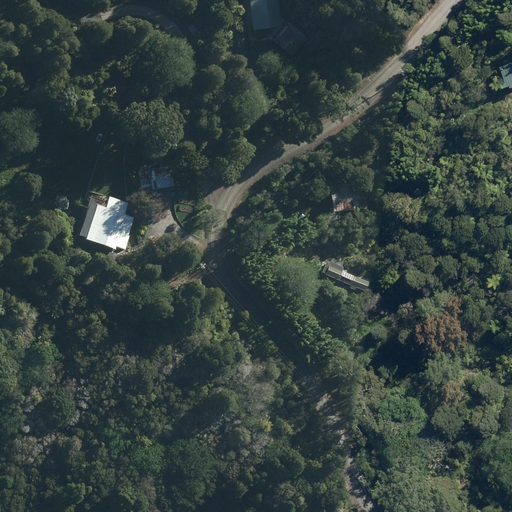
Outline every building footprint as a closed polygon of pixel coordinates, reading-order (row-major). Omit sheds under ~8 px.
[(275,0),(244,0),(246,28),(277,26),(275,0)] [(292,61),(307,44),(287,26),(272,42),(292,61)] [(511,66),(498,72),(506,93),(511,91),(511,66)] [(172,176),(149,178),(150,190),(173,188),(172,176)] [(362,197),(329,198),(329,214),(363,213),(362,197)] [(102,206),(88,202),(77,238),(123,252),(133,218),(123,215),(127,205),(105,198),(102,206)] [(327,261),(321,273),(348,286),(347,288),(360,294),(366,283),(340,271),(342,268),(327,261)]
